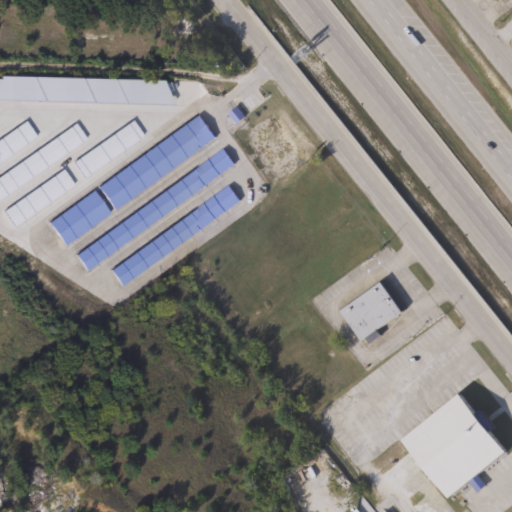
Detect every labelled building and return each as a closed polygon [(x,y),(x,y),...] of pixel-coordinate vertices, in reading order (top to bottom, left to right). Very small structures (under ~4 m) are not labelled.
[(170,35),(170,18),(187,18),(187,35),(170,35)] [(94,185),(198,116),(214,140),(109,209),(94,185)] [(82,269),(71,254),(222,150),(233,165),(82,269)] [(239,204),(115,283),(105,267),(229,188),(239,204)] [(106,215),(60,246),(44,223),(90,192),(106,215)] [(399,312),(357,341),(336,310),(378,281),(399,312)] [(396,439),(457,393),(502,452),(442,499),(396,439)]
